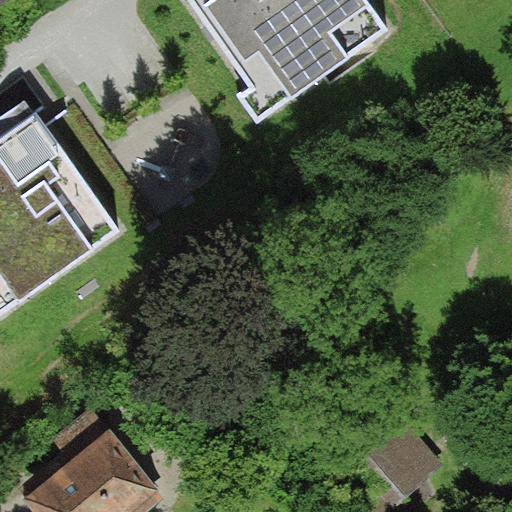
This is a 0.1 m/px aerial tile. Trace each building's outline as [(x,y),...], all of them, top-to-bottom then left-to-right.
[(0,0),(0,12),(17,0),(0,0)] [(185,0),(252,92),(239,101),(258,128),(291,104),(293,108),(351,66),(349,63),(388,34),(362,0),(185,0)] [(0,322),(19,308),(20,310),(95,256),(94,255),(122,235),(37,118),(0,144),(0,322)] [(149,511),(165,500),(92,410),(52,441),(63,454),(19,490),(27,501),(22,505),(28,511),(149,511)] [(401,417),(343,467),(382,511),(399,511),(448,471),(401,417)]
